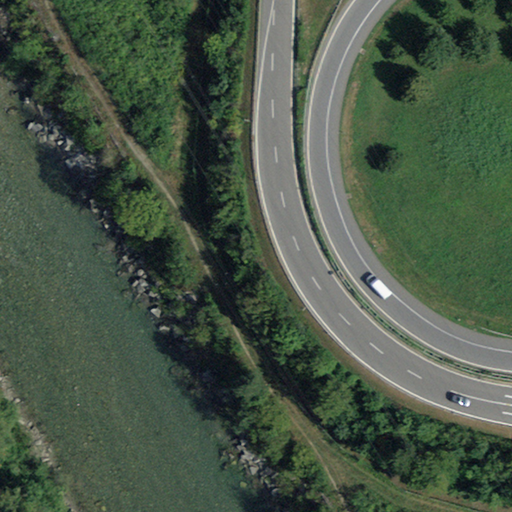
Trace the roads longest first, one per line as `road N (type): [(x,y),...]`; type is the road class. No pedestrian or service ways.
road 1 (track): [(51,0),(348,511)]
road 2 (motorway): [(511,364),(469,355),(416,327),(359,272),(330,216),(316,149),(322,92),(339,43),(367,0)]
road 3 (motorway): [(282,0),(274,140),(295,243),(340,316),(401,368),(434,384)]
